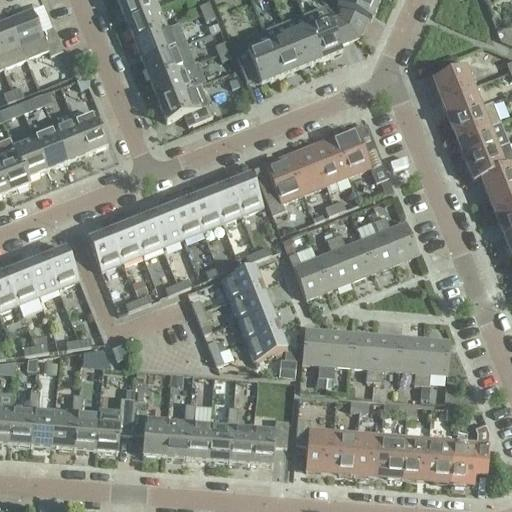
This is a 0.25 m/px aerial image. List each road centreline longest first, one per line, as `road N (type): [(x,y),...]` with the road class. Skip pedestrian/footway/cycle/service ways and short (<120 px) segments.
road 1 (residential): [(386,83),(511,383)]
road 2 (residential): [(297,511),(0,486)]
road 3 (residential): [(148,176),(386,83)]
road 4 (residential): [(148,176),(78,0)]
road 5 (residential): [(0,235),(148,176)]
